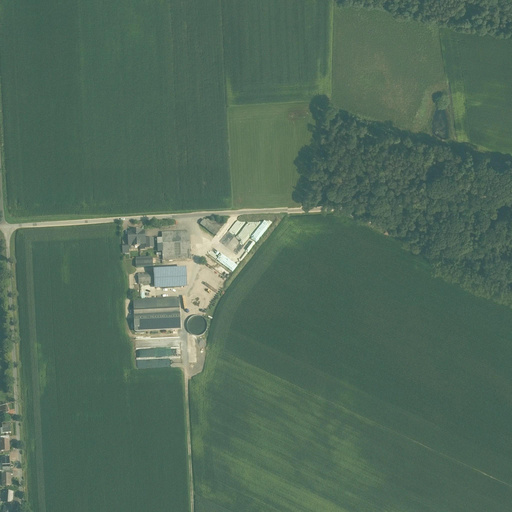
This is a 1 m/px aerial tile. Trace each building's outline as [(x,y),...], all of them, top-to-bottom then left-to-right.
[(223,226),(215,220),(213,222),(207,220),(205,223),(204,221),(201,225),(215,236),(223,226)] [(130,232),(128,232),(128,247),(134,246),(134,248),(140,248),(141,248),(140,246),(145,246),(146,246),(145,239),(145,232),(142,232),(142,231),(130,231),(130,232)] [(190,233),(162,234),(162,240),(157,240),(158,253),(162,253),(162,261),(192,259),(190,233)] [(154,239),(145,239),(146,246),(146,249),(154,249),(154,239)] [(153,258),(136,259),(136,268),(153,268),(153,258)] [(154,273),(138,274),(139,285),(155,284),(155,290),(188,288),(187,271),(153,272),(154,273)] [(219,286),(203,274),(190,291),(188,293),(192,296),(193,295),(195,294),(196,294),(197,294),(198,295),(199,295),(200,296),(201,296),(202,297),(203,298),(203,299),(207,302),(219,286)] [(197,294),(196,294),(195,294),(193,295),(192,296),(191,296),(190,297),(189,298),(189,299),(188,300),(188,302),(188,303),(188,304),(189,306),(189,307),(190,307),(191,308),(191,309),(193,310),(194,310),(195,310),(196,310),(198,310),(199,310),(200,309),(201,309),(202,308),(202,307),(203,307),(203,306),(204,304),(204,303),(204,302),(204,301),(204,300),(203,299),(203,298),(202,297),(201,296),(200,296),(199,295),(198,295),(197,294)] [(179,299),(134,301),(135,332),(181,330),(179,299)] [(187,327),(188,331),(190,334),(193,336),(196,337),(199,337),(203,335),(205,333),(207,330),(208,327),(207,324),(206,321),(204,318),(201,317),(197,316),(194,317),(191,318),(189,321),(187,324),(187,327)] [(7,405),(0,406),(0,411),(1,415),(4,414),(9,413),(7,405)] [(10,423),(2,424),(3,429),(5,429),(6,434),(11,433),(10,423)] [(9,441),(1,441),(1,447),(3,446),(4,451),(9,451),(9,441)] [(10,458),(2,458),(2,463),(4,463),(5,468),(10,468),(10,458)] [(4,475),(2,475),(3,481),(5,481),(5,486),(11,485),(11,475),(4,475)]
